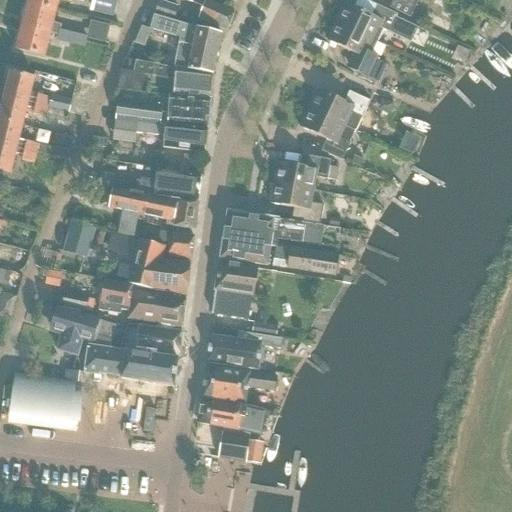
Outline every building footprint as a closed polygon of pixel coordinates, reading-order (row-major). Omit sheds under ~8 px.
[(65,0),(27,0),(26,4),(54,11),(56,0),(62,0),(65,1),(65,0)] [(117,0),(93,0),(93,2),(91,8),(114,14),(117,0)] [(174,16),(178,3),(168,0),(157,0),(154,9),(174,16)] [(226,32),(233,13),(206,1),(206,0),(183,0),(203,8),(198,18),(226,32)] [(392,0),(389,7),(410,17),(418,0),(392,0)] [(345,3),(336,22),(376,42),(377,42),(382,30),(410,43),(418,28),(396,18),(397,15),(377,5),(371,16),(345,3)] [(59,25),(51,23),(54,11),(26,4),(21,27),(48,34),(56,36),(58,29),(59,25)] [(153,17),(149,30),(180,39),(179,44),(174,67),(212,75),(220,35),(196,29),(153,17)] [(371,54),(376,42),(336,22),(327,42),(353,54),(348,64),(358,69),(356,73),(378,84),(386,66),(375,60),(377,56),(371,54)] [(108,45),(111,26),(92,23),(88,41),(108,45)] [(42,57),(46,43),(48,34),(21,27),(15,50),(42,57)] [(144,47),(151,30),(149,30),(141,27),(134,43),(144,47)] [(58,29),(56,36),(55,40),(68,44),(71,32),(58,29)] [(82,47),(85,35),(71,32),(68,44),(82,47)] [(135,61),(133,73),(172,80),(171,95),(210,99),(211,76),(173,72),(173,69),(135,61)] [(3,97),(35,105),(36,101),(27,99),(32,79),(9,74),(3,97)] [(308,110),(355,132),(361,119),(369,101),(348,92),(343,103),(317,91),(308,110)] [(37,96),(36,101),(35,105),(48,109),(48,108),(50,99),(37,96)] [(50,99),(48,108),(67,112),(68,113),(71,101),(51,96),(50,98),(50,99)] [(161,113),(159,124),(166,125),(207,129),(209,100),(168,96),(167,114),(161,113)] [(25,108),(34,110),(35,105),(3,97),(0,109),(0,121),(21,127),(25,108)] [(380,100),(379,106),(381,110),(388,112),(391,104),(380,100)] [(48,109),(35,105),(34,110),(33,114),(32,115),(45,118),(46,117),(48,109)] [(119,122),(137,124),(137,122),(159,124),(161,113),(138,110),(133,109),(115,107),(113,121),(119,122)] [(46,117),(45,118),(64,123),(67,112),(48,108),(48,109),(46,117)] [(349,143),(355,132),(308,110),(299,128),(326,141),(321,151),(342,161),(350,143),(349,143)] [(21,127),(0,121),(0,146),(23,152),(24,148),(24,147),(16,145),(21,127)] [(137,122),(137,124),(135,134),(163,137),(162,148),(204,153),(207,130),(166,125),(159,124),(137,122)] [(56,135),(52,148),(68,152),(72,139),(56,135)] [(89,146),(105,148),(106,140),(92,139),(89,146)] [(24,148),(23,152),(36,155),(36,154),(37,153),(39,145),(26,142),(24,147),(24,148)] [(39,145),(37,153),(39,154),(50,156),(51,151),(52,149),(39,145)] [(23,152),(0,146),(0,171),(9,174),(14,154),(22,156),(23,152)] [(50,156),(50,158),(66,162),(68,152),(52,148),(52,149),(51,151),(50,156)] [(34,164),(36,155),(23,152),(22,156),(22,157),(21,161),(34,164)] [(193,176),(195,156),(183,155),(181,175),(193,176)] [(273,185),(313,192),(316,178),(327,179),(329,167),(330,160),(308,156),(305,169),(277,164),(273,185)] [(354,157),(351,165),(359,169),(363,161),(354,157)] [(329,167),(327,179),(335,181),(337,168),(329,167)] [(198,197),(200,179),(156,173),(155,184),(137,181),(135,194),(197,202),(197,196),(198,197)] [(101,174),(98,187),(112,189),(115,177),(101,174)] [(311,204),(313,192),(273,185),(269,205),(298,210),(296,221),(318,224),(322,205),(311,204)] [(194,231),(197,204),(154,198),(112,189),(108,209),(122,212),(117,235),(133,237),(136,220),(143,222),(142,224),(160,228),(161,220),(167,221),(166,226),(194,231)] [(300,243),(303,223),(279,220),(279,219),(227,210),(219,259),(265,266),(268,248),(274,249),(276,239),(300,243)] [(329,218),(328,225),(337,227),(338,220),(329,218)] [(86,259),(95,229),(70,222),(61,252),(86,259)] [(190,260),(193,238),(171,235),(158,233),(157,242),(170,243),(168,257),(190,260)] [(186,296),(189,264),(161,261),(163,248),(139,241),(127,284),(157,292),(186,296)] [(335,275),(338,258),(275,248),(272,266),(335,275)] [(255,269),(218,263),(213,298),(211,314),(247,320),(255,269)] [(0,284),(12,288),(16,275),(0,269),(0,284)] [(130,291),(131,288),(103,282),(100,302),(99,302),(98,311),(118,315),(119,310),(127,312),(129,292),(130,291)] [(185,301),(130,291),(129,292),(127,312),(128,312),(127,319),(181,328),(185,301)] [(92,312),(94,301),(88,299),(88,298),(64,293),(61,306),(86,312),(86,311),(92,312)] [(1,294),(0,296),(0,315),(10,318),(15,298),(1,294)] [(109,347),(115,326),(87,318),(57,309),(51,328),(63,331),(58,350),(77,356),(82,340),(109,347)] [(250,335),(260,337),(274,339),(276,327),(252,324),(250,335)] [(178,356),(181,333),(138,325),(134,351),(135,351),(135,349),(178,356)] [(209,337),(206,364),(257,370),(260,348),(276,350),(277,341),(236,334),(235,340),(209,337)] [(120,340),(118,351),(133,354),(134,349),(135,343),(120,340)] [(172,388),(177,360),(133,354),(118,351),(89,347),(84,374),(100,376),(100,375),(121,378),(121,380),(123,380),(120,394),(167,402),(170,388),(172,388)] [(275,393),(277,378),(205,368),(201,399),(243,405),(246,388),(275,393)] [(64,370),(63,382),(77,383),(78,372),(64,370)] [(81,388),(81,387),(15,378),(14,387),(12,401),(9,422),(75,431),(75,429),(69,428),(74,388),(81,388)] [(4,386),(2,400),(3,400),(12,401),(14,387),(4,386)] [(258,436),(261,427),(265,412),(243,407),(201,400),(197,424),(239,431),(258,436)] [(245,463),(249,438),(221,433),(217,459),(245,463)]
